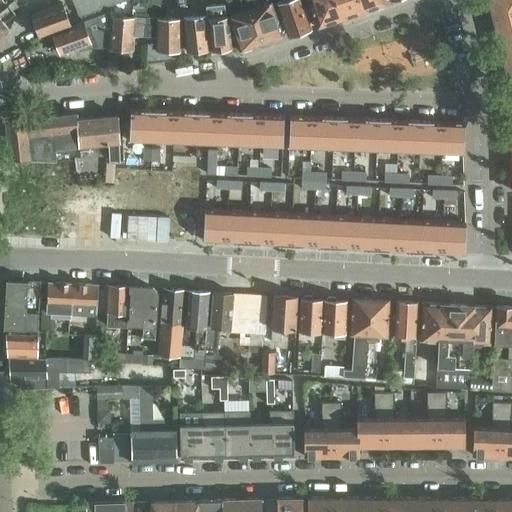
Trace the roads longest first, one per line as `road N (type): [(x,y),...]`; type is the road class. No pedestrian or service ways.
road 1 (residential): [(511,477),(1,481)]
road 2 (residential): [(483,280),(0,258)]
road 3 (residential): [(482,100),(201,84)]
road 4 (residential): [(201,84),(442,0)]
road 5 (residential): [(0,102),(201,84)]
road 6 (residential): [(482,100),(483,280)]
